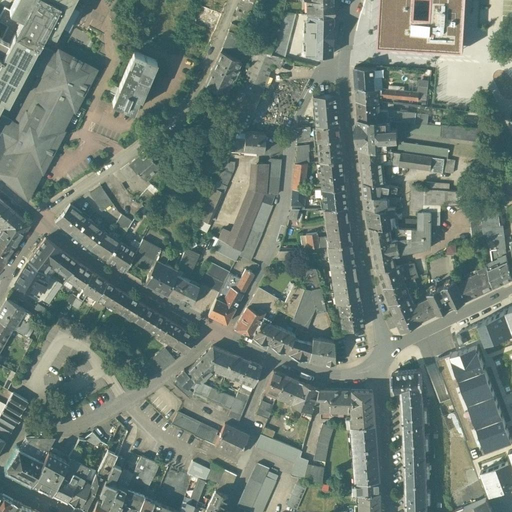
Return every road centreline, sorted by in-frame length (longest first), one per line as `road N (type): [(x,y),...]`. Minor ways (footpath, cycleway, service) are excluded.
road 1 (residential): [(344,66),(317,78),(298,114),(284,222),(227,333)]
road 2 (residential): [(235,0),(184,106),(44,223)]
road 3 (residential): [(389,351),(366,264),(344,66)]
road 4 (residential): [(215,328),(195,353),(110,413),(21,431),(0,465)]
road 5 (residential): [(215,328),(44,223)]
road 6 (residential): [(388,511),(377,361)]
road 7 (residential): [(231,491),(258,429),(249,421),(271,355)]
road 8 (residential): [(511,289),(389,351)]
